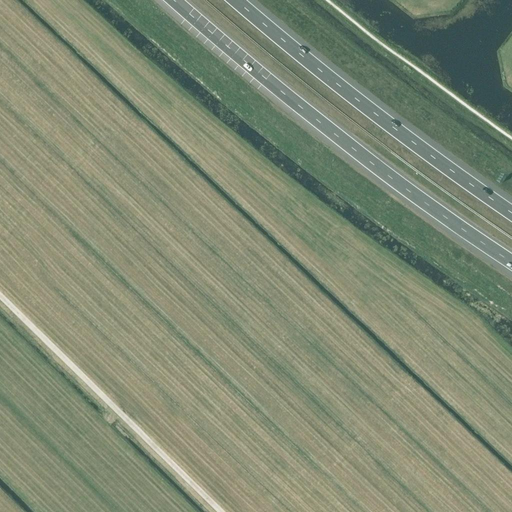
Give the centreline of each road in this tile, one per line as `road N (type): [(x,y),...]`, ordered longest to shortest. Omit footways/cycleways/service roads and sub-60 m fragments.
road 1 (motorway): [(172,0),(343,141),(511,263)]
road 2 (motorway): [(511,216),(233,0)]
